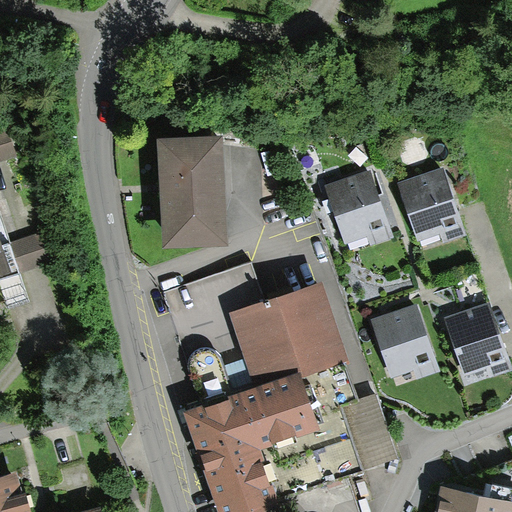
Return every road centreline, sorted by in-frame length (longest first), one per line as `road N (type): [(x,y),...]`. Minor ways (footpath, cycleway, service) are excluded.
road 1 (residential): [(118,36),(97,82),(93,128),(118,279),(178,511)]
road 2 (residential): [(511,414),(420,446),(390,511)]
road 3 (residential): [(470,208),(511,327)]
